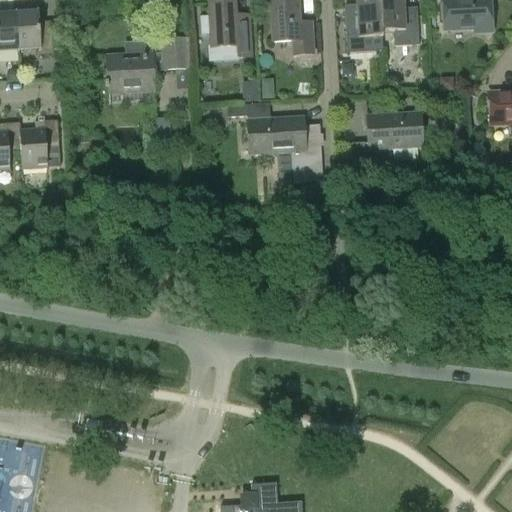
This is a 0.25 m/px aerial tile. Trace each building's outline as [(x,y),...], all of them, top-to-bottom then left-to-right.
[(355,0),(356,13),(344,13),(346,55),(382,53),(381,39),(382,39),(382,35),(381,34),(378,0),(355,0)] [(378,0),(381,34),(382,35),(393,34),(393,49),(419,47),(417,16),(403,17),(402,0),(378,0)] [(440,0),(443,33),(491,30),(489,0),(440,0)] [(297,1),(269,3),(272,45),(292,43),(293,57),(313,56),(311,26),(298,27),(297,1)] [(210,38),(211,51),(211,58),(214,60),(216,61),(219,61),(229,61),(232,60),(235,59),(236,58),(236,60),(250,59),(248,18),(247,18),(247,25),(235,26),(234,5),(208,6),(209,21),(200,21),(201,38),(210,38)] [(15,15),(18,52),(39,51),(40,59),(41,59),(41,58),(53,57),(51,28),(39,29),(38,12),(37,12),(37,14),(15,15)] [(0,53),(18,52),(15,15),(0,16),(0,53)] [(106,85),(104,85),(105,90),(107,90),(108,106),(109,106),(108,95),(153,93),(154,104),(155,104),(153,73),(176,72),(188,71),(186,40),(162,42),(163,56),(163,64),(153,64),(153,56),(125,58),(105,59),(106,85)] [(189,90),(188,71),(176,72),(177,91),(189,90)] [(20,83),(19,73),(11,73),(7,78),(7,84),(20,83)] [(255,81),(239,82),(240,102),(256,101),(255,81)] [(511,95),(487,96),(489,126),(511,125),(511,95)] [(247,118),(246,106),(227,107),(227,119),(247,118)] [(368,153),(421,150),(419,115),(366,118),(368,153)] [(290,155),(292,184),(322,184),(319,128),(303,128),(302,119),(247,122),(249,158),(290,155)] [(20,133),(19,133),(20,151),(21,173),(22,173),(22,171),(46,169),(46,172),(47,172),(47,169),(60,169),(58,149),(57,123),(43,124),(34,124),(35,132),(20,133)] [(0,172),(8,172),(8,174),(9,174),(8,152),(20,151),(19,133),(20,133),(19,125),(0,126),(0,172)] [(351,174),(365,173),(364,145),(350,146),(351,174)] [(453,168),(464,167),(464,158),(453,158),(453,168)] [(101,430),(84,427),(83,437),(99,440),(101,430)] [(252,507),(218,510),(218,511),(301,511),(301,504),(277,506),(276,486),(250,487),(252,507)]
